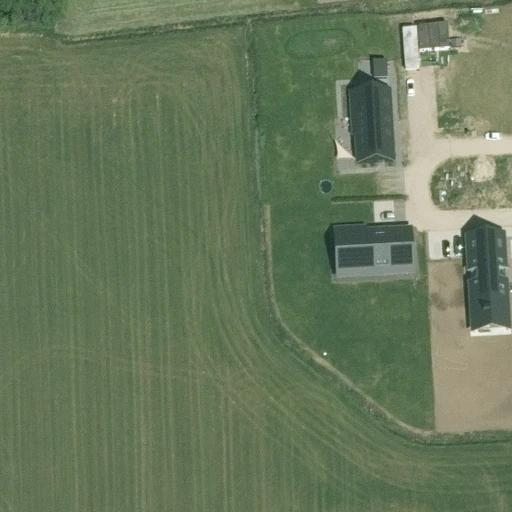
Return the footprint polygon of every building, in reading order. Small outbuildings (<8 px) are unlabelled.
[(453,47),(452,23),(422,24),(422,35),(419,36),(419,25),(405,25),(407,69),(421,69),(420,41),(423,41),(423,48),(453,47)] [(386,58),(373,59),(374,80),(387,79),(386,58)] [(464,74),(437,75),(440,129),(488,126),(488,121),(503,120),(500,77),(464,79),(464,74)] [(354,98),(350,98),(352,120),(355,120),(356,129),(358,166),(392,164),(390,129),(388,93),(354,95),(354,98)] [(364,231),(335,233),(337,263),(352,262),(353,278),(412,274),(410,234),(364,237),(364,231)] [(476,240),(468,241),(473,338),(508,336),(503,239),(494,239),(494,238),(492,239),(478,240),(478,239),(476,240)]
